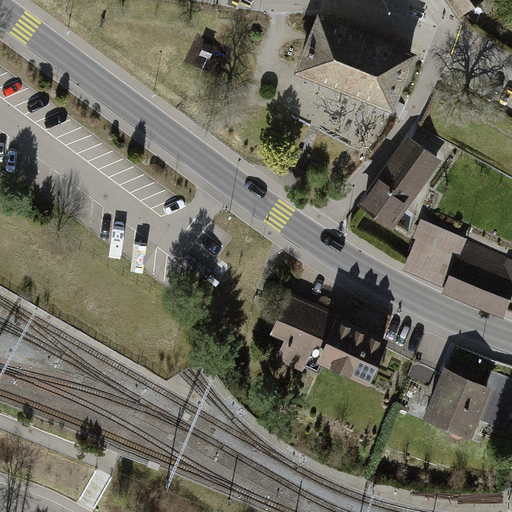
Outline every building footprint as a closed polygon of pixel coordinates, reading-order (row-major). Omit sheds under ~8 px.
[(452,0),(461,12),(477,0),(452,0)] [(391,102),(411,53),(321,17),(301,65),(391,102)] [(0,279),(167,376),(182,367),(189,362),(203,353),(105,196),(0,136),(0,279)] [(436,156),(411,138),(365,203),(390,221),(391,219),(399,224),(404,216),(397,211),(436,156)] [(443,293),(506,319),(511,300),(511,258),(423,218),(413,238),(417,240),(403,270),(445,288),(443,293)] [(389,339),(291,292),(271,334),(284,340),(277,359),(304,370),(311,353),(320,357),(318,363),(370,385),(389,339)] [(511,376),(490,369),(485,384),(446,366),(424,417),(473,438),(481,419),(506,430),(511,415),(511,376)]
